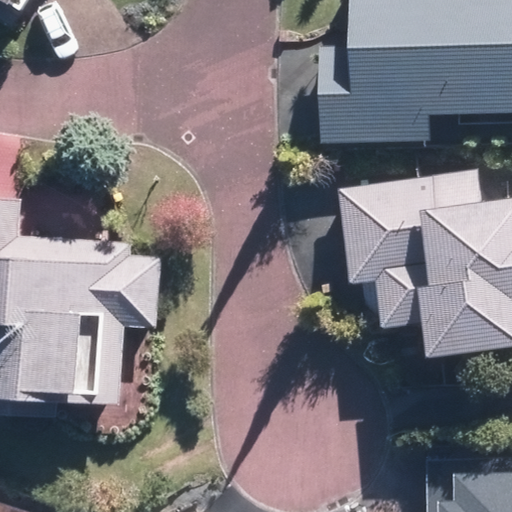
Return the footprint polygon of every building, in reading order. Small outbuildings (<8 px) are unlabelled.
[(0,0),(0,10),(22,23),(35,0),(0,0)] [(511,0),(372,0),(374,45),(346,46),(349,141),(440,138),(439,98),(511,95),(511,0)] [(483,180),(350,198),(358,260),(396,255),(404,313),(449,307),(453,338),(511,330),(511,195),(486,199),(483,180)] [(26,193),(0,192),(0,400),(124,406),(129,312),(164,313),(167,244),(24,238),(26,193)] [(511,511),(511,467),(456,468),(456,511),(511,511)]
